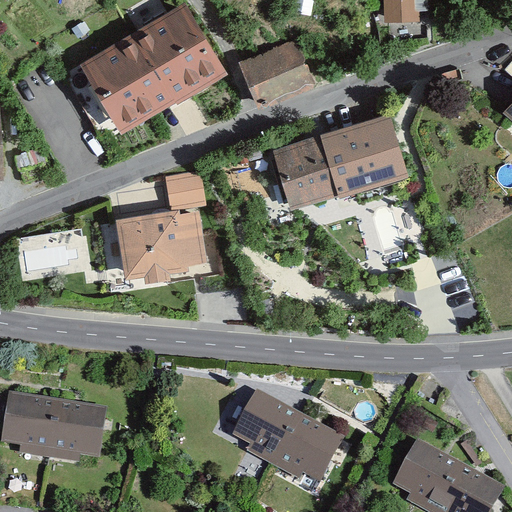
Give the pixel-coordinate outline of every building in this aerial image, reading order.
[(431,0),(385,0),(387,28),(423,26),(422,15),(432,15),(431,0)] [(183,5),(81,67),(122,136),(176,103),(178,106),(227,77),(183,5)] [(299,45),(250,63),(265,103),(314,85),(299,45)] [(397,121),(329,141),(346,199),(347,204),(416,184),(397,121)] [(329,141),(281,155),(298,213),(346,199),(329,141)] [(201,172),(166,177),(171,211),(206,206),(201,172)] [(180,212),(116,222),(126,282),(144,279),(145,287),(171,282),(170,276),(189,273),(188,269),(208,266),(199,212),(180,215),(180,212)] [(82,228),(20,237),(24,264),(86,254),(82,228)] [(343,440),(260,395),(239,434),(255,443),(250,452),(296,477),(301,468),(322,479),(343,440)] [(107,411),(14,398),(8,442),(26,444),(24,452),(79,460),(80,452),(101,455),(107,411)] [(491,511),(503,489),(421,446),(400,486),(416,494),(411,503),(427,511),(491,511)]
